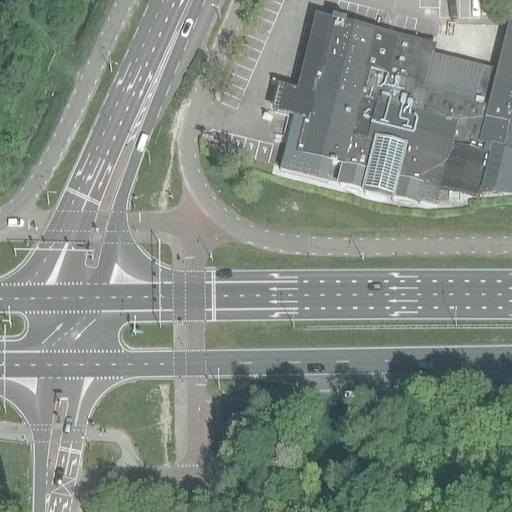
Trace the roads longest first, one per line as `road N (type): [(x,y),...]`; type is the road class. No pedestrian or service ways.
road 1 (trunk): [(194,365),(511,360)]
road 2 (trunk): [(511,297),(194,297)]
road 3 (unclassified): [(196,476),(308,475),(511,496)]
road 4 (unclassified): [(212,215),(263,240),(332,248),(511,245)]
road 5 (unclassified): [(126,0),(54,155),(9,215)]
road 6 (primary): [(169,0),(71,221)]
road 7 (primary): [(116,220),(203,0)]
road 8 (unclassified): [(212,215),(187,152),(242,0)]
road 9 (unclassified): [(47,480),(196,476)]
road 10 (tertiary): [(47,480),(71,457),(87,365)]
